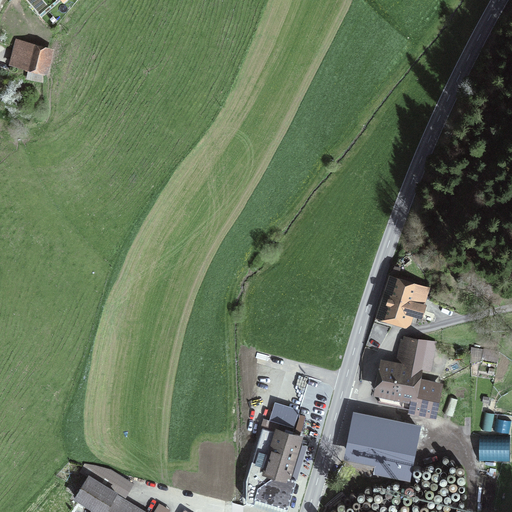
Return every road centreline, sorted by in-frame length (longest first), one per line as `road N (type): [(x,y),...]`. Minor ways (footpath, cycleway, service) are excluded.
road 1 (secondary): [(499,0),(404,198),(308,511)]
road 2 (track): [(341,396),(360,391),(375,358),(400,333),(511,303)]
